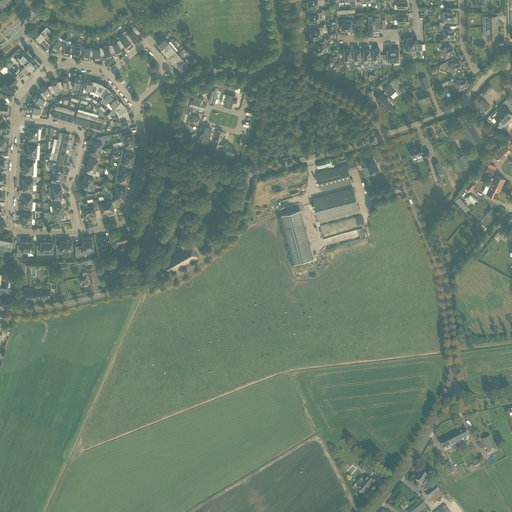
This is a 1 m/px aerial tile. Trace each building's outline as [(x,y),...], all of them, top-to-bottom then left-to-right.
[(345,2),(344,0),(334,0),(335,9),(339,8),(339,2),(345,2)] [(408,0),(395,0),(395,5),(397,5),(397,9),(403,9),(403,10),(407,10),(407,9),(408,9),(408,2),(409,2),(408,0)] [(448,8),(443,8),(441,8),(441,12),(442,12),(443,22),(454,22),(454,16),(452,16),(452,12),(448,12),(448,8)] [(308,18),(308,22),(309,22),(309,23),(319,22),(319,19),(322,19),(322,14),(323,13),(323,10),(315,10),(316,14),(316,15),(309,16),(309,18),(308,18)] [(409,13),(404,13),(396,13),(396,20),(398,20),(398,24),(403,24),(403,25),(407,25),(407,24),(408,24),(408,17),(409,17),(409,13)] [(497,16),(486,16),(487,27),(497,27),(497,16)] [(379,31),(379,18),(368,18),(369,31),(375,30),(375,31),(379,31)] [(356,21),(352,21),(347,22),(347,24),(341,24),(341,30),(343,30),(343,31),(346,31),(346,30),(352,30),(352,27),(353,27),(353,28),(356,28),(356,21)] [(324,28),(324,25),(317,25),(317,29),(317,31),(310,33),(311,35),(310,35),(311,38),(312,39),(322,36),(321,33),(323,33),(323,28),(324,28)] [(449,25),(444,25),(439,26),(439,29),(443,29),(443,40),(449,40),(454,40),(454,34),(453,34),(453,30),(449,30),(449,25)] [(50,30),(46,26),(35,38),(37,39),(37,40),(38,40),(39,42),(43,38),(50,30)] [(128,34),(132,39),(135,42),(139,38),(136,35),(140,32),(140,33),(134,26),(130,29),(131,30),(128,34)] [(497,27),(487,27),(487,35),(487,39),(498,39),(497,27)] [(120,40),(120,41),(125,46),(127,48),(131,45),(129,43),(129,42),(132,39),(128,34),(127,33),(125,31),(123,33),(124,35),(125,36),(123,38),(120,40)] [(163,38),(162,39),(158,42),(160,43),(158,45),(161,49),(168,43),(163,38)] [(320,46),(314,49),(315,51),(314,52),(315,55),(316,54),(317,55),(321,53),(321,54),(324,52),(324,51),(326,51),(327,54),(331,52),(328,46),(327,46),(325,42),(326,42),(324,38),(318,41),(320,45),(320,46)] [(50,45),(44,39),(40,42),(47,49),(50,45)] [(61,42),(57,40),(53,46),(51,49),(56,51),(58,48),(61,50),(64,50),(65,43),(62,41),(61,42)] [(112,45),(115,52),(117,55),(122,52),(120,49),(123,48),(125,46),(120,40),(116,42),(117,43),(112,45)] [(416,40),(405,40),(405,41),(406,41),(406,46),(406,48),(406,51),(412,51),(416,51),(422,51),(422,49),(422,44),(416,44),(416,40)] [(65,43),(64,50),(63,54),(68,55),(69,52),(73,53),(75,44),(70,43),(70,45),(65,44),(65,43)] [(172,47),(168,43),(161,49),(165,54),(172,47)] [(446,43),(441,43),(438,43),(438,47),(440,47),(445,59),(455,54),(453,49),(452,49),(450,46),(446,48),(446,46),(446,43)] [(75,44),(73,53),(73,56),(78,57),(79,54),(83,55),(85,46),(80,45),(80,47),(75,46),(75,44)] [(103,48),(105,55),(106,59),(111,57),(110,54),(113,53),(115,52),(112,45),(108,46),(108,47),(104,48),(103,47),(103,48)] [(85,46),(83,55),(82,58),(88,59),(88,56),(91,56),(94,56),(94,48),(90,47),(90,49),(85,48),(85,46)] [(172,47),(165,54),(169,58),(176,52),(172,47)] [(105,55),(103,48),(99,48),(99,49),(94,49),(94,48),(94,56),(94,60),(100,59),(100,56),(102,56),(105,55)] [(361,57),(361,55),(360,50),(358,50),(358,49),(355,50),(354,50),(354,57),(354,61),(358,61),(358,64),(364,64),(364,57),(361,57)] [(370,57),(370,55),(370,50),(368,50),(368,49),(364,49),(364,50),(363,50),(364,57),(364,64),(368,64),(368,65),(374,65),(374,63),(373,57),(370,57)] [(380,56),(380,55),(380,50),(377,50),(377,49),(374,49),(374,50),(373,50),(373,57),(374,63),(383,63),(383,54),(383,56),(380,56)] [(393,61),(393,49),(390,49),(390,50),(387,50),(388,54),(384,54),(385,62),(393,61)] [(397,49),(393,49),(393,61),(404,61),(402,56),(399,56),(399,50),(397,50),(397,49)] [(351,57),(351,55),(351,50),(348,51),(348,50),(345,50),(345,51),(344,51),(344,61),(348,61),(348,64),(354,64),(354,61),(354,57),(351,57)] [(176,52),(169,58),(173,63),(180,56),(176,52)] [(22,55),(19,59),(19,60),(26,67),(21,72),(25,76),(32,69),(32,68),(34,66),(22,55)] [(180,56),(173,63),(177,67),(184,61),(180,56)] [(338,69),(343,64),(339,59),(338,60),(335,56),(333,58),(330,56),(329,57),(328,57),(326,59),(326,60),(323,63),(323,64),(325,67),(326,66),(327,68),(333,63),(334,64),(338,69)] [(449,61),(443,63),(444,63),(446,68),(449,67),(453,75),(456,73),(458,72),(463,70),(460,65),(459,65),(457,62),(455,63),(453,58),(449,61)] [(189,66),(184,61),(177,67),(181,71),(183,69),(184,70),(189,66)] [(4,84),(1,87),(4,91),(5,90),(8,93),(14,87),(13,86),(17,81),(14,78),(12,76),(8,81),(7,80),(6,81),(5,81),(3,82),(4,84)] [(451,79),(447,80),(447,85),(450,84),(452,84),(454,83),(456,87),(458,91),(468,87),(466,81),(464,82),(464,81),(463,79),(463,78),(459,80),(457,76),(454,77),(453,78),(451,79)] [(60,81),(57,82),(60,90),(64,89),(64,88),(68,87),(68,88),(69,88),(68,80),(68,77),(62,78),(63,81),(60,81)] [(429,98),(428,94),(425,88),(430,87),(426,77),(419,79),(423,89),(424,92),(417,95),(420,102),(429,98)] [(78,90),(79,84),(80,79),(75,78),(74,81),(71,80),(68,80),(69,88),(78,90)] [(49,86),(47,88),(52,94),(55,92),(55,91),(59,89),(59,90),(60,90),(57,82),(55,79),(50,81),(52,85),(49,86)] [(85,83),(83,87),(83,89),(85,90),(85,89),(90,91),(92,81),(87,80),(86,83),(85,83)] [(96,82),(92,81),(90,91),(93,91),(95,92),(99,84),(96,82)] [(224,85),(221,84),(221,83),(213,81),(212,85),(220,87),(219,91),(222,92),(224,85)] [(383,89),(389,96),(396,91),(389,83),(383,89)] [(102,85),(99,84),(95,92),(97,93),(99,95),(105,87),(102,85)] [(488,84),(481,92),(485,95),(487,92),(488,93),(492,88),(488,84)] [(40,93),(38,96),(45,100),(48,98),(47,97),(51,93),(51,94),(52,94),(47,88),(44,85),(40,89),(42,91),(40,93)] [(228,86),(224,85),(222,92),(226,93),(227,89),(235,91),(236,87),(228,85),(228,86)] [(105,87),(99,95),(101,96),(103,98),(110,91),(107,89),(105,87)] [(214,92),(210,91),(207,102),(214,104),(218,89),(215,88),(214,92)] [(110,91),(103,98),(107,101),(106,102),(108,103),(113,98),(111,97),(113,95),(110,91)] [(45,100),(38,96),(36,94),(33,99),(36,101),(34,103),(33,107),(41,108),(43,109),(44,107),(42,106),(43,105),(42,104),(44,100),(45,100)] [(382,94),(380,96),(376,99),(386,111),(396,103),(392,99),(389,102),(382,94)] [(233,96),(227,95),(224,106),(230,108),(233,96)] [(478,96),(473,102),(482,110),(483,109),(486,112),(490,107),(487,104),(488,104),(478,96)] [(183,107),(183,109),(191,111),(192,107),(188,106),(190,98),(186,97),(184,105),(183,107)] [(114,100),(113,98),(108,103),(113,108),(120,102),(116,98),(114,100)] [(204,100),(194,98),(191,111),(204,114),(206,105),(203,104),(204,100)] [(120,102),(113,108),(111,110),(113,112),(114,113),(116,112),(124,107),(122,104),(120,102)] [(55,105),(53,110),(52,115),(59,117),(62,107),(55,105)] [(41,108),(33,107),(30,106),(29,111),(32,112),(32,115),(31,117),(31,118),(39,118),(40,113),(39,113),(40,108),(41,109),(41,108)] [(68,109),(62,107),(59,117),(65,119),(68,109)] [(126,110),(124,107),(116,112),(117,114),(118,116),(127,113),(126,110)] [(68,109),(65,119),(72,121),(75,111),(68,109)] [(183,109),(182,113),(180,120),(187,134),(191,132),(185,122),(184,121),(186,114),(189,115),(191,111),(183,109)] [(500,111),(493,117),(496,120),(494,123),(499,128),(500,128),(500,127),(506,122),(503,119),(506,117),(508,119),(511,115),(511,114),(511,115),(511,114),(510,113),(507,110),(503,114),(500,111)] [(77,112),(76,117),(74,122),(81,124),(84,114),(77,112)] [(128,116),(127,113),(118,116),(119,119),(120,121),(129,119),(128,116)] [(480,138),(466,117),(463,113),(456,118),(448,123),(450,127),(458,121),(462,127),(464,130),(460,132),(469,146),(473,144),(480,138)] [(84,114),(81,124),(88,126),(91,115),(84,114)] [(97,117),(91,115),(88,126),(94,127),(97,117)] [(199,118),(188,116),(186,122),(197,125),(199,118)] [(97,117),(94,127),(101,129),(104,119),(97,117)] [(129,119),(120,121),(121,126),(121,128),(128,127),(127,125),(130,125),(129,119)] [(128,131),(117,133),(121,141),(121,142),(124,141),(133,139),(132,133),(128,134),(128,131)] [(191,132),(187,134),(195,147),(196,147),(207,150),(208,145),(204,144),(204,145),(197,143),(195,139),(193,136),(191,132)] [(215,132),(213,144),(221,145),(222,133),(215,132)] [(59,133),(57,140),(67,142),(69,135),(59,133)] [(38,134),(27,134),(28,134),(28,136),(27,136),(27,139),(28,139),(30,140),(30,142),(37,143),(37,140),(38,134)] [(93,141),(92,147),(100,149),(102,143),(105,144),(103,136),(97,137),(98,141),(97,142),(93,141)] [(133,139),(124,141),(126,150),(133,150),(132,146),(134,145),(133,139)] [(57,140),(55,146),(66,149),(67,142),(57,140)] [(37,143),(30,142),(30,145),(27,145),(27,146),(26,149),(27,149),(27,151),(36,151),(37,146),(37,143)] [(208,145),(207,150),(219,153),(225,155),(226,151),(212,147),(213,144),(209,143),(208,145)] [(423,159),(430,157),(428,150),(423,152),(421,145),(416,147),(416,148),(409,150),(413,161),(418,160),(417,156),(422,155),(423,159)] [(55,146),(54,153),(64,155),(66,149),(55,146)] [(100,149),(92,147),(90,153),(94,154),(93,157),(100,158),(100,155),(99,155),(100,149)] [(506,147),(497,156),(502,160),(510,151),(508,149),(506,147)] [(122,152),(121,157),(133,160),(134,154),(132,154),(133,150),(126,150),(121,150),(121,151),(122,152)] [(27,151),(26,151),(27,151),(27,153),(26,153),(26,156),(27,156),(28,157),(28,159),(35,160),(35,157),(36,157),(36,151),(27,151)] [(64,155),(54,153),(52,160),(62,162),(64,155)] [(456,158),(462,171),(470,167),(464,155),(456,158)] [(89,158),(87,164),(96,166),(98,161),(99,161),(100,158),(93,157),(93,159),(89,158)] [(133,160),(121,157),(119,163),(118,163),(117,166),(127,168),(128,165),(131,166),(133,160)] [(377,166),(373,157),(363,161),(365,167),(367,167),(368,169),(370,175),(379,171),(377,166)] [(35,160),(28,159),(28,162),(24,162),(24,163),(23,163),(23,166),(24,166),(23,167),(23,168),(33,168),(33,163),(35,163),(35,160)] [(59,169),(60,166),(60,164),(49,162),(48,167),(52,168),(51,174),(54,174),(62,176),(63,170),(59,169)] [(438,163),(433,165),(436,174),(442,172),(438,163)] [(96,166),(87,164),(86,170),(90,171),(89,174),(95,176),(98,176),(99,173),(95,170),(96,166)] [(342,167),(316,173),(321,191),(352,183),(351,179),(348,170),(347,164),(342,166),(342,167)] [(127,168),(117,166),(116,169),(118,169),(116,175),(117,175),(129,178),(130,172),(126,171),(127,168)] [(33,168),(23,168),(23,170),(23,173),(25,173),(25,176),(32,176),(32,174),(33,174),(33,168)] [(51,180),(51,184),(57,184),(58,181),(61,182),(62,176),(54,174),(53,180),(51,180)] [(95,176),(89,174),(89,177),(85,176),(83,182),(92,184),(93,178),(95,178),(95,176)] [(117,175),(115,181),(117,181),(116,184),(123,185),(123,183),(127,184),(129,178),(117,175)] [(505,179),(496,175),(491,186),(500,190),(505,179)] [(32,176),(25,176),(25,179),(23,179),(23,180),(22,180),(22,183),(23,183),(23,184),(22,184),(22,185),(32,185),(32,179),(32,176)] [(95,185),(92,184),(83,182),(82,188),(86,189),(85,192),(91,193),(93,193),(95,185)] [(465,189),(470,192),(475,186),(471,182),(465,189)] [(123,185),(116,184),(114,183),(113,186),(117,187),(116,193),(124,195),(126,189),(122,188),(123,185)] [(57,184),(51,184),(51,187),(52,187),(52,193),(61,193),(61,187),(57,187),(57,184)] [(32,185),(22,185),(23,185),(23,187),(22,187),(22,190),(23,190),(25,190),(25,193),(32,193),(36,194),(36,190),(32,190),(32,185)] [(491,186),(487,195),(496,199),(500,190),(491,186)] [(353,188),(313,199),(319,221),(359,210),(355,197),(353,188)] [(32,193),(25,193),(25,196),(23,196),(23,197),(22,196),(22,200),(22,201),(22,202),(32,202),(32,196),(32,193)] [(61,193),(52,193),(52,199),(51,199),(51,203),(57,202),(57,199),(61,199),(61,193)] [(124,195),(116,193),(114,201),(119,207),(121,201),(123,201),(124,195)] [(107,212),(105,203),(105,201),(104,200),(99,201),(99,199),(96,200),(96,203),(97,210),(100,209),(101,213),(107,212)] [(96,203),(96,200),(92,201),(93,202),(87,203),(88,206),(89,215),(95,214),(95,210),(97,210),(96,203)] [(89,215),(88,206),(84,207),(83,202),(81,201),(78,202),(80,213),(83,213),(83,217),(89,215)] [(119,207),(114,201),(105,203),(107,212),(113,211),(113,208),(119,207)] [(32,202),(22,202),(22,204),(21,207),(22,207),(24,207),(24,210),(31,210),(31,208),(32,208),(32,202)] [(58,205),(57,202),(51,203),(51,206),(53,206),(54,212),(62,210),(61,204),(58,205)] [(31,210),(24,210),(24,213),(22,213),(21,213),(21,217),(22,217),(22,218),(21,218),(21,219),(31,219),(31,213),(31,210)] [(62,210),(54,212),(55,218),(53,218),(54,224),(61,223),(61,220),(60,220),(60,217),(63,216),(62,210)] [(281,216),(284,228),(304,223),(300,210),(281,216)] [(151,216),(138,260),(146,263),(160,218),(151,216)] [(31,219),(21,219),(22,219),(22,221),(21,221),(21,224),(22,224),(29,225),(29,228),(33,228),(33,224),(31,224),(31,219)] [(117,235),(117,240),(115,240),(117,249),(121,248),(120,243),(124,242),(125,247),(129,246),(131,239),(130,234),(125,234),(125,233),(117,235)] [(111,247),(110,242),(109,237),(99,239),(100,244),(99,244),(100,249),(111,247)] [(0,239),(0,248),(11,250),(13,242),(0,239)] [(80,246),(79,246),(75,246),(75,256),(79,256),(79,252),(93,250),(92,240),(90,240),(90,239),(87,240),(87,241),(82,242),(82,245),(80,246)] [(33,252),(33,242),(29,242),(26,242),(21,242),(21,245),(17,245),(17,254),(23,254),(23,252),(33,252)] [(45,243),(40,242),(40,245),(36,245),(36,254),(41,254),(41,252),(53,252),(53,243),(48,243),(48,242),(45,242),(45,243)] [(56,245),(56,254),(60,254),(60,251),(72,251),(72,242),(67,242),(64,242),(60,242),(60,245),(56,245)] [(198,258),(196,254),(189,243),(184,246),(186,248),(161,263),(167,275),(192,260),(193,261),(198,258)] [(123,259),(120,260),(116,260),(117,267),(125,266),(123,259)] [(97,283),(96,278),(94,270),(94,271),(92,264),(86,266),(87,272),(83,273),(84,276),(79,278),(80,283),(82,282),(83,286),(89,285),(88,283),(91,282),(92,284),(97,283)] [(118,275),(117,270),(116,267),(105,270),(106,278),(118,275)] [(0,274),(0,293),(10,295),(10,292),(15,292),(15,288),(11,288),(11,282),(6,281),(6,287),(0,287),(1,274),(0,274)] [(49,298),(49,293),(48,289),(43,289),(43,287),(23,289),(24,300),(49,298)] [(465,430),(452,437),(457,445),(466,441),(470,438),(468,434),(465,430)] [(482,440),(489,455),(497,451),(490,436),(482,440)] [(452,437),(439,443),(440,444),(444,452),(451,448),(456,446),(457,445),(452,437)] [(374,471),(367,465),(363,462),(359,466),(370,476),(374,471)] [(454,473),(453,469),(449,462),(445,464),(449,471),(451,475),(454,473)] [(425,485),(429,479),(421,473),(415,481),(423,487),(422,488),(426,491),(428,488),(428,489),(429,488),(425,485)] [(363,482),(359,487),(356,491),(360,493),(359,494),(361,495),(361,494),(364,497),(367,493),(366,493),(374,484),(368,479),(364,483),(363,482)] [(439,499),(443,496),(435,487),(425,496),(433,504),(439,499)] [(419,511),(426,507),(421,501),(406,511),(419,511)] [(451,502),(447,505),(452,511),(462,511),(458,507),(456,508),(451,502)]
